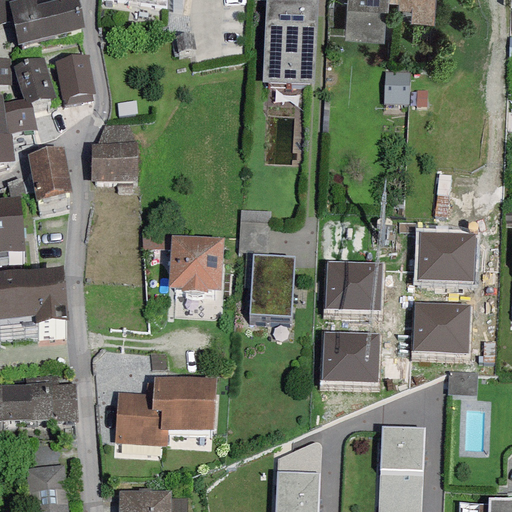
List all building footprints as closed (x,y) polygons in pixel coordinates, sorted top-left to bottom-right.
[(12,0),(0,0),(0,24),(12,20),(8,3),(13,2),(12,0)] [(19,0),(13,2),(8,3),(12,20),(19,45),(85,29),(77,0),(58,0),(37,6),(35,0),(19,0)] [(265,0),(265,1),(262,83),(313,85),(316,0),(265,0)] [(346,0),(344,42),(383,44),(387,5),(386,0),(346,0)] [(386,0),(387,5),(398,5),(397,11),(411,12),(410,26),(434,27),(435,0),(386,0)] [(88,56),(55,62),(63,106),(92,101),(91,95),(95,95),(88,56)] [(0,84),(11,85),(11,59),(0,58),(0,84)] [(43,58),(13,67),(23,99),(24,105),(31,103),(55,96),(43,58)] [(413,107),(414,76),(388,75),(388,106),(413,107)] [(1,95),(0,95),(0,136),(9,134),(3,103),(1,95)] [(36,130),(31,103),(24,105),(23,99),(3,103),(9,134),(36,130)] [(104,127),(97,144),(138,144),(127,126),(104,127)] [(0,166),(16,163),(9,134),(0,136),(0,166)] [(97,144),(91,144),(91,182),(138,182),(138,144),(97,144)] [(62,147),(28,154),(37,200),(72,193),(62,147)] [(19,197),(0,198),(0,254),(24,252),(19,197)] [(269,212),(240,210),(238,254),(252,255),(267,255),(269,212)] [(474,235),(418,233),(416,279),(472,280),(474,235)] [(224,239),(171,235),(167,288),(182,289),(182,291),(207,293),(207,289),(221,290),(224,239)] [(267,255),(252,255),(249,314),(291,317),(294,257),(267,255)] [(383,263),(326,261),(325,309),(381,311),(383,263)] [(62,266),(0,272),(0,326),(67,320),(62,266)] [(467,355),(469,306),(413,303),(411,352),(467,355)] [(379,336),(323,333),(320,381),(377,383),(379,336)] [(57,376),(41,377),(44,419),(55,418),(55,425),(78,424),(76,385),(58,386),(57,376)] [(0,411),(1,422),(44,419),(41,377),(25,378),(26,384),(0,386),(0,411)] [(215,378),(153,378),(152,396),(118,394),(115,444),(167,447),(167,430),(213,430),(215,378)] [(477,379),(449,379),(449,404),(477,404),(477,379)] [(425,428),(381,426),(379,470),(422,472),(425,428)] [(278,459),(277,473),(319,474),(320,445),(318,443),(313,443),(278,459)] [(68,511),(64,466),(26,469),(30,511),(68,511)] [(420,511),(422,472),(379,470),(376,511),(420,511)] [(277,473),(276,473),(273,511),(317,511),(319,474),(277,473)] [(170,491),(118,491),(117,511),(186,511),(187,499),(170,500),(170,491)] [(511,511),(511,499),(489,499),(488,511),(511,511)]
